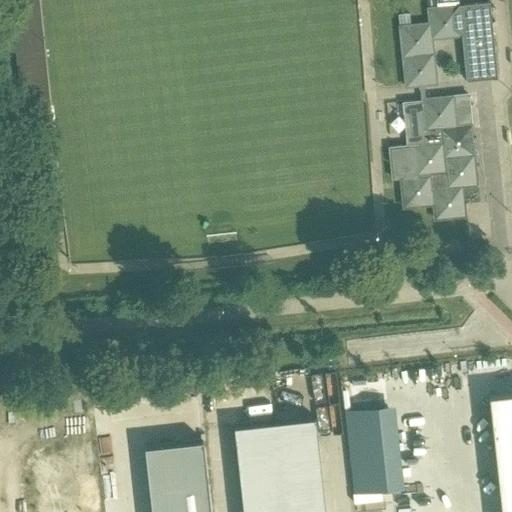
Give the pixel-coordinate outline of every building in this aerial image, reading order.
[(428,8),(430,23),(401,26),(406,86),(437,83),(432,39),(461,36),(466,81),(497,78),(489,3),(428,8)] [(390,147),(393,178),(401,176),(404,207),(434,204),(435,219),(465,216),(463,202),(478,200),(471,124),(456,126),(453,96),(422,99),(427,144),(390,147)] [(405,250),(405,257),(413,257),(413,249),(405,250)] [(511,511),(511,391),(488,395),(501,511),(511,511)] [(274,420),(233,425),(236,445),(237,454),(239,475),(242,505),(243,511),(325,511),(323,486),(319,456),(317,436),(316,425),(315,416),(274,420)] [(213,511),(206,440),(146,447),(153,511),(213,511)]
